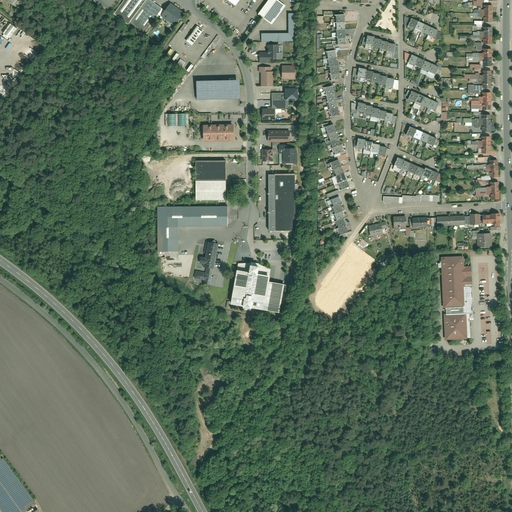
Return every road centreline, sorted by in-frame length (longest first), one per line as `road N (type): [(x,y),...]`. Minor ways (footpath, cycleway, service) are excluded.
road 1 (primary): [(0,258),(49,296),(119,371),(202,511)]
road 2 (residential): [(0,277),(102,373),(188,511)]
road 3 (residential): [(185,2),(223,32),(247,75),(251,216)]
road 4 (residential): [(382,0),(358,36),(347,96),(351,159),(370,212)]
road 5 (residential): [(370,212),(400,126),(401,0)]
road 6 (tertiary): [(510,205),(506,46)]
road 7 (residential): [(370,212),(510,205)]
